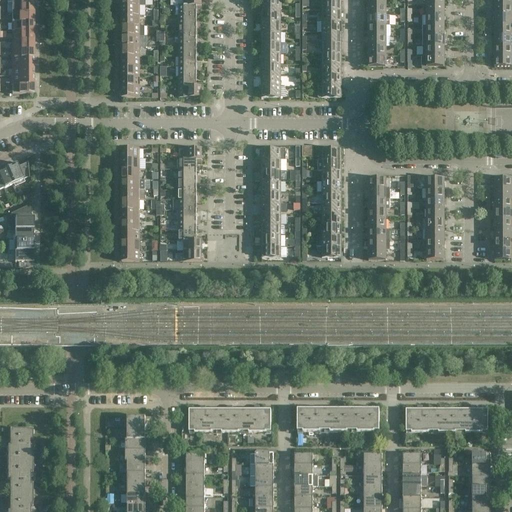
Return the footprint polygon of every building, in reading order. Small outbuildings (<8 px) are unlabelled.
[(280,12),(280,1),(261,1),(261,12),(280,12)] [(341,12),(341,1),(322,1),(322,12),(341,12)] [(33,14),(33,5),(12,5),(12,14),(33,14)] [(197,17),(197,10),(201,10),(201,7),(183,7),(183,6),(179,6),(179,17),(197,17)] [(386,16),(386,6),(368,6),(368,16),(386,16)] [(444,16),(444,6),(427,6),(427,16),(444,16)] [(511,16),(511,6),(494,6),(494,16),(511,16)] [(140,17),(140,7),(122,7),(122,17),(140,17)] [(280,23),(280,12),(261,12),(261,23),(280,23)] [(341,23),(341,12),(322,12),(322,23),(341,23)] [(33,23),(33,14),(12,14),(12,23),(33,23)] [(386,27),(386,16),(368,16),(368,27),(386,27)] [(444,16),(427,16),(423,16),(423,27),(444,27),(444,16)] [(511,27),(511,16),(494,16),(494,27),(511,27)] [(140,27),(140,17),(122,17),(122,27),(140,27)] [(197,23),(197,17),(179,17),(179,27),(200,27),(200,23),(197,23)] [(33,32),(33,28),(33,23),(12,23),(12,32),(33,32)] [(280,33),(280,23),(261,23),(261,33),(280,33)] [(341,33),(341,23),(322,23),(322,33),(341,33)] [(139,37),(140,27),(122,27),(122,37),(139,37)] [(197,37),(197,30),(200,30),(200,27),(179,27),(179,37),(197,37)] [(390,37),(390,27),(386,27),(368,27),(368,37),(390,37)] [(444,37),(444,27),(423,27),(423,37),(444,37)] [(511,37),(511,27),(494,27),(494,37),(511,37)] [(33,41),(33,32),(12,32),(12,41),(33,41)] [(280,44),(280,33),(261,33),(261,44),(280,44)] [(341,44),(341,33),(322,33),(322,44),(341,44)] [(511,47),(511,36),(511,37),(494,37),(494,47),(511,47)] [(139,47),(139,37),(122,37),(122,47),(139,47)] [(197,44),(197,37),(179,37),(179,47),(200,47),(200,44),(197,44)] [(390,47),(390,37),(368,37),(368,47),(386,47),(390,47)] [(444,47),(444,37),(423,37),(423,47),(444,47)] [(33,50),(33,46),(33,41),(12,41),(12,50),(33,50)] [(280,55),(280,44),(261,44),(261,55),(280,55)] [(341,55),(341,44),(322,44),(322,55),(341,55)] [(139,58),(139,47),(122,47),(122,58),(139,58)] [(197,58),(197,51),(200,51),(200,47),(179,47),(179,57),(197,58)] [(386,57),(386,47),(368,47),(368,57),(386,57)] [(444,57),(444,47),(423,47),(422,57),(444,57)] [(511,57),(511,47),(494,47),(494,57),(511,57)] [(33,59),(33,55),(33,50),(12,50),(12,59),(33,59)] [(280,66),(280,55),(261,55),(261,66),(280,66)] [(341,66),(341,55),(322,55),(322,66),(341,66)] [(197,64),(197,58),(179,57),(179,68),(200,68),(200,64),(197,64)] [(386,68),(386,57),(368,57),(368,68),(386,68)] [(444,68),(444,57),(422,57),(422,68),(444,68)] [(511,68),(511,57),(494,57),(494,68),(511,68)] [(139,68),(139,58),(122,58),(122,68),(139,68)] [(33,68),(33,59),(12,59),(12,68),(33,68)] [(280,77),(280,66),(261,66),(261,77),(280,77)] [(341,77),(341,66),(322,66),(322,77),(341,77)] [(33,77),(33,68),(12,68),(12,77),(33,77)] [(139,78),(139,68),(122,68),(122,78),(139,78)] [(197,78),(197,71),(200,71),(200,68),(179,68),(179,78),(197,78)] [(33,86),(33,77),(12,77),(12,86),(33,86)] [(280,87),(280,77),(261,77),(261,87),(280,87)] [(341,87),(341,77),(322,77),(322,87),(341,87)] [(139,88),(139,78),(122,78),(122,88),(139,88)] [(197,85),(197,78),(179,78),(179,89),(183,89),(183,88),(201,88),(201,85),(197,85)] [(33,96),(33,86),(12,86),(12,96),(33,96)] [(280,99),(280,87),(261,87),(261,99),(280,99)] [(341,99),(341,87),(322,87),(322,99),(341,99)] [(139,99),(139,88),(122,88),(122,99),(139,99)] [(201,99),(201,88),(183,88),(183,89),(183,99),(201,99)] [(139,160),(139,150),(122,150),(122,160),(139,160)] [(201,160),(201,150),(179,150),(179,160),(201,160)] [(280,161),(280,150),(261,150),(261,161),(280,161)] [(341,161),(341,150),(322,150),(322,161),(341,161)] [(139,170),(139,160),(122,160),(122,170),(139,170)] [(197,170),(197,164),(201,164),(201,160),(179,160),(179,170),(197,170)] [(280,172),(280,161),(261,161),(261,172),(280,172)] [(341,172),(341,161),(322,161),(322,172),(341,172)] [(29,178),(28,163),(18,167),(16,163),(6,168),(14,185),(15,184),(24,181),(23,180),(29,178)] [(14,185),(6,168),(0,170),(0,181),(4,189),(12,186),(14,190),(17,188),(15,184),(14,185)] [(139,180),(139,170),(122,170),(122,180),(139,180)] [(197,177),(197,170),(179,170),(179,180),(200,180),(200,177),(197,177)] [(280,183),(280,172),(261,172),(261,183),(280,183)] [(341,183),(341,172),(322,172),(322,183),(341,183)] [(390,190),(390,179),(368,179),(368,190),(390,190)] [(444,190),(444,179),(426,179),(426,190),(444,190)] [(511,190),(511,179),(494,179),(494,190),(511,190)] [(139,191),(139,180),(122,180),(122,191),(139,191)] [(197,191),(197,184),(200,184),(200,180),(179,180),(179,191),(197,191)] [(280,193),(280,183),(261,183),(261,193),(280,193)] [(341,193),(341,183),(322,183),(322,193),(341,193)] [(390,200),(390,190),(368,190),(368,200),(390,200)] [(444,200),(444,190),(426,190),(426,200),(444,200)] [(511,199),(511,190),(494,190),(494,199),(511,199)] [(139,201),(139,191),(122,191),(122,201),(139,201)] [(197,197),(197,191),(179,191),(179,201),(200,201),(200,197),(197,197)] [(280,204),(280,193),(261,193),(261,204),(280,204)] [(341,204),(341,193),(322,193),(322,204),(341,204)] [(511,210),(511,199),(494,199),(494,210),(511,210)] [(390,210),(390,200),(368,200),(368,210),(386,210),(390,210)] [(444,210),(444,200),(426,200),(427,210),(444,210)] [(139,211),(139,201),(122,201),(122,211),(139,211)] [(197,211),(197,205),(200,205),(200,201),(179,201),(179,211),(197,211)] [(280,215),(280,204),(261,204),(261,215),(280,215)] [(341,215),(341,204),(322,204),(322,215),(341,215)] [(18,207),(18,217),(33,217),(32,207),(18,207)] [(386,220),(386,210),(368,210),(368,220),(386,220)] [(444,220),(444,210),(427,210),(427,220),(444,220)] [(511,220),(511,210),(494,210),(494,220),(511,220)] [(139,221),(139,211),(122,211),(122,221),(139,221)] [(197,218),(197,211),(179,211),(179,221),(200,221),(200,218),(197,218)] [(280,226),(280,215),(261,215),(261,226),(280,226)] [(341,226),(341,215),(322,215),(322,226),(341,226)] [(33,230),(33,219),(14,219),(14,228),(10,228),(10,232),(14,232),(14,230),(33,230)] [(386,230),(386,220),(368,220),(368,230),(386,230)] [(444,230),(444,220),(427,220),(423,220),(423,230),(444,230)] [(511,230),(511,220),(494,220),(494,230),(511,230)] [(139,232),(139,221),(122,221),(122,232),(139,232)] [(197,232),(197,225),(200,225),(200,221),(179,221),(179,232),(197,232)] [(281,237),(280,226),(261,226),(261,237),(281,237)] [(341,237),(341,226),(322,226),(322,237),(341,237)] [(33,241),(33,234),(33,230),(14,230),(14,232),(14,241),(33,241)] [(392,230),(386,230),(368,230),(368,241),(390,241),(392,241),(392,230)] [(444,241),(444,230),(423,230),(423,241),(427,241),(444,241)] [(511,241),(511,230),(494,230),(494,241),(511,241)] [(139,242),(139,232),(122,232),(122,242),(139,242)] [(197,238),(197,232),(179,232),(179,242),(183,242),(201,242),(201,238),(197,238)] [(281,247),(281,237),(261,237),(261,247),(281,247)] [(341,247),(341,237),(322,237),(322,247),(341,247)] [(33,252),(33,241),(14,241),(14,250),(10,250),(10,253),(14,253),(14,252),(33,252)] [(390,251),(390,241),(368,241),(368,251),(386,251),(390,251)] [(444,251),(444,241),(427,241),(427,251),(444,251)] [(511,251),(511,241),(494,241),(494,251),(511,251)] [(139,252),(139,242),(122,242),(122,252),(139,252)] [(201,252),(201,242),(183,242),(183,252),(201,252)] [(281,259),(281,247),(261,247),(261,259),(281,259)] [(341,259),(341,247),(322,247),(322,259),(341,259)] [(165,253),(167,260),(182,257),(180,250),(165,253)] [(511,261),(511,250),(511,251),(494,251),(494,261),(511,261)] [(386,261),(386,251),(368,251),(368,261),(386,261)] [(444,261),(444,251),(427,251),(427,261),(444,261)] [(33,263),(33,256),(33,252),(14,252),(14,253),(14,263),(18,263),(18,269),(33,269),(33,263)] [(139,263),(139,252),(122,252),(122,263),(139,263)] [(201,263),(201,252),(183,252),(183,263),(201,263)] [(129,402),(146,403),(147,394),(130,393),(129,402)] [(216,432),(216,410),(205,410),(205,407),(200,407),(200,410),(189,410),(189,432),(194,432),(194,433),(211,433),(211,432),(216,432)] [(243,432),(243,410),(232,410),(232,407),(227,407),(227,410),(216,410),(216,432),(221,432),(221,433),(227,433),(238,433),(238,432),(243,432)] [(271,432),(271,410),(259,410),(259,407),(254,407),(254,410),(243,410),(243,432),(248,432),(248,433),(265,433),(265,432),(271,432)] [(325,432),(325,410),(314,410),(314,407),(309,407),(309,410),(297,410),(297,432),(303,432),(303,433),(320,433),(320,432),(325,432)] [(352,432),(352,410),(341,410),(341,407),(336,407),(336,410),(325,410),(325,432),(330,432),(330,433),(338,433),(347,433),(347,432),(352,432)] [(379,432),(379,410),(368,410),(368,407),(363,407),(363,410),(352,410),(352,432),(357,432),(357,433),(374,433),(374,432),(379,432)] [(433,432),(433,410),(422,410),(422,407),(417,407),(417,410),(406,410),(406,432),(411,432),(411,433),(428,433),(428,432),(433,432)] [(460,432),(460,410),(449,410),(449,407),(444,407),(444,410),(433,410),(433,432),(438,432),(438,433),(450,433),(455,433),(455,432),(460,432)] [(488,432),(488,410),(476,410),(476,407),(471,407),(471,410),(460,410),(460,432),(465,432),(465,433),(483,433),(483,432),(488,432)] [(145,429),(145,423),(152,423),(152,418),(125,418),(125,426),(127,426),(127,429),(145,429)] [(145,436),(145,432),(145,429),(127,429),(127,433),(125,433),(125,440),(152,440),(152,436),(145,436)] [(32,460),(32,443),(32,437),(30,437),(30,432),(8,432),(9,444),(7,444),(6,444),(5,444),(5,445),(4,446),(5,447),(5,448),(6,448),(6,449),(7,449),(7,465),(30,465),(30,460),(32,460)] [(145,451),(145,444),(152,444),(152,440),(125,440),(125,451),(145,451)] [(145,457),(145,454),(145,451),(125,451),(125,462),(152,462),(152,457),(145,457)] [(204,466),(204,455),(186,455),(186,466),(204,466)] [(274,466),(274,455),(255,455),(255,466),(274,466)] [(313,466),(313,455),(295,455),(295,466),(313,466)] [(382,466),(382,455),(363,455),(363,466),(382,466)] [(421,466),(421,455),(403,455),(403,466),(421,466)] [(490,466),(490,455),(472,455),(472,466),(490,466)] [(145,473),(145,466),(152,466),(152,462),(125,462),(125,472),(127,472),(127,473),(145,473)] [(32,492),(32,470),(30,470),(30,465),(7,465),(7,481),(6,481),(6,482),(5,482),(5,483),(4,484),(5,484),(5,485),(6,486),(7,486),(9,486),(9,498),(30,498),(30,492),(32,492)] [(204,477),(204,466),(186,466),(186,477),(204,477)] [(274,477),(274,469),(274,466),(255,466),(255,477),(274,477)] [(313,477),(313,466),(295,466),(295,477),(313,477)] [(382,477),(382,469),(382,466),(363,466),(363,477),(382,477)] [(421,477),(421,466),(403,466),(403,477),(421,477)] [(490,477),(490,469),(490,466),(472,466),(472,477),(490,477)] [(145,479),(145,476),(145,473),(127,473),(127,484),(152,484),(152,479),(145,479)] [(204,488),(204,477),(186,477),(186,488),(204,488)] [(274,488),(274,477),(255,477),(255,488),(274,488)] [(313,488),(313,477),(295,477),(295,489),(296,489),(296,488),(313,488)] [(382,489),(382,477),(363,477),(363,488),(380,488),(380,489),(382,489)] [(421,488),(421,477),(403,477),(403,488),(421,488)] [(490,488),(490,477),(472,477),(472,488),(490,488)] [(145,494),(145,488),(152,488),(152,484),(127,484),(127,494),(145,494)] [(204,499),(204,488),(186,488),(186,499),(204,499)] [(274,499),(274,491),(274,488),(255,488),(255,499),(274,499)] [(313,499),(313,488),(296,488),(296,489),(295,489),(295,499),(313,499)] [(382,499),(382,489),(380,489),(380,488),(363,488),(364,499),(382,499)] [(421,499),(421,488),(403,488),(403,499),(421,499)] [(490,499),(490,491),(490,488),(472,488),(472,499),(490,499)] [(145,501),(145,497),(145,494),(127,494),(127,505),(152,505),(152,501),(145,501)] [(31,511),(32,508),(32,503),(30,503),(30,498),(9,498),(9,509),(7,509),(6,509),(5,509),(5,510),(5,511),(4,511),(31,511)] [(204,509),(204,499),(186,499),(186,509),(204,509)] [(274,509),(274,499),(255,499),(255,509),(274,509)] [(313,509),(313,499),(295,499),(295,509),(313,509)] [(382,509),(382,499),(364,499),(364,509),(382,509)] [(421,509),(421,499),(403,499),(403,509),(421,509)] [(490,509),(490,499),(472,499),(472,509),(490,509)]
